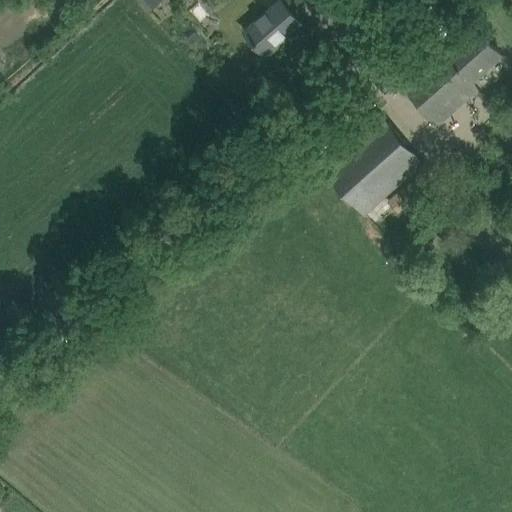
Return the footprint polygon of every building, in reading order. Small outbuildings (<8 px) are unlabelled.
[(138,0),(147,9),(149,11),(160,0),(138,0)] [(282,0),(279,0),(266,11),(245,29),(253,39),(266,55),(280,43),(278,41),(301,21),(282,0)] [(322,0),(344,25),(364,8),(357,0),(322,0)] [(503,53),(489,38),(476,23),(406,85),(420,99),(439,121),(479,85),(474,80),(503,53)] [(424,159),(392,124),(379,109),(319,162),(364,213),(424,159)] [(474,118),(473,137),(489,138),(490,119),(474,118)] [(403,189),(390,201),(400,212),(413,200),(403,189)] [(511,189),(488,191),(488,211),(511,208),(511,189)] [(400,212),(390,221),(407,238),(416,227),(400,212)]
